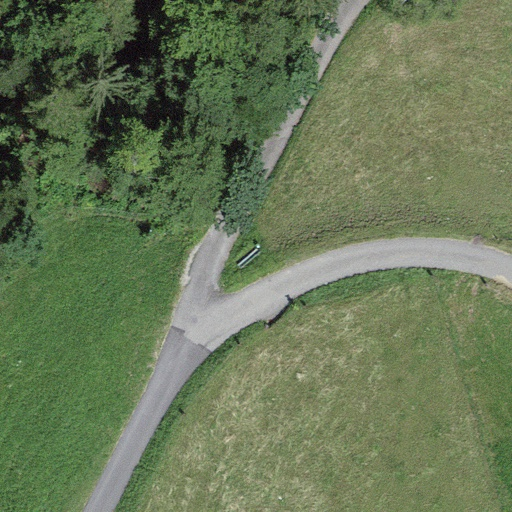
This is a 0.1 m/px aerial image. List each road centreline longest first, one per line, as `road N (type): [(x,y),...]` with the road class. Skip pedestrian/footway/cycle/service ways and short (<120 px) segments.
road 1 (residential): [(511,274),(483,261),(406,252),(319,270),(274,290),(205,332),(177,360),(96,511)]
road 2 (track): [(352,0),(221,232)]
